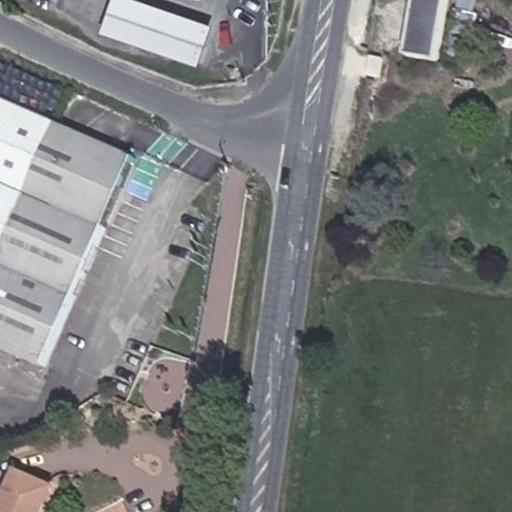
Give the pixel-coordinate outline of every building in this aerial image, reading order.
[(135,0),(120,0),(111,32),(136,41),(139,32),(134,30),(143,2),(135,0)] [(436,63),(445,0),(413,0),(405,58),(436,63)] [(461,0),(459,8),(478,14),(481,0),(461,0)] [(183,16),(143,2),(134,30),(139,32),(136,41),(178,55),(184,35),(177,33),(183,16)] [(480,15),(478,14),(459,8),(457,8),(443,61),(466,68),(480,15)] [(215,26),(183,16),(177,33),(184,35),(178,55),(203,63),(215,26)] [(0,350),(38,366),(128,148),(0,95),(0,350)] [(70,511),(71,510),(34,495),(26,511),(70,511)]
